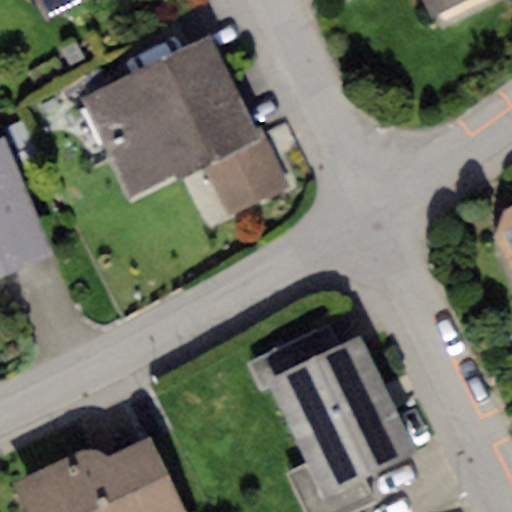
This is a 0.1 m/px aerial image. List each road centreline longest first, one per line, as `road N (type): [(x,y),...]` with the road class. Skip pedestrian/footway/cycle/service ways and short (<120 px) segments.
road 1 (residential): [(370,215),(244,292),(0,410)]
road 2 (residential): [(370,215),(511,508)]
road 3 (residential): [(267,0),(370,215)]
road 4 (residential): [(511,113),(370,215)]
